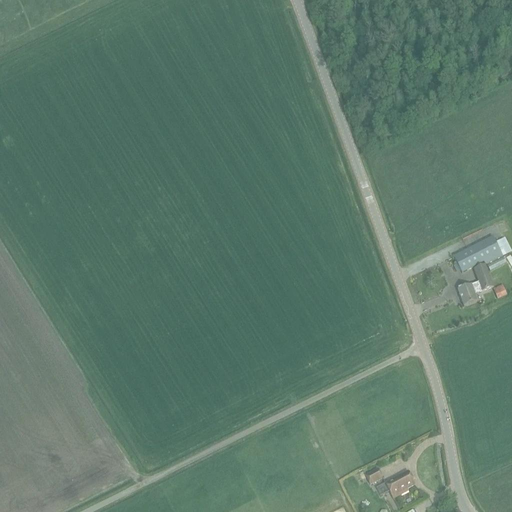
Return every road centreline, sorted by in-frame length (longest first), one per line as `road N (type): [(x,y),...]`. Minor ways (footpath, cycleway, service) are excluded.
road 1 (tertiary): [(468,511),(441,392),(298,0)]
road 2 (track): [(93,511),(424,346)]
